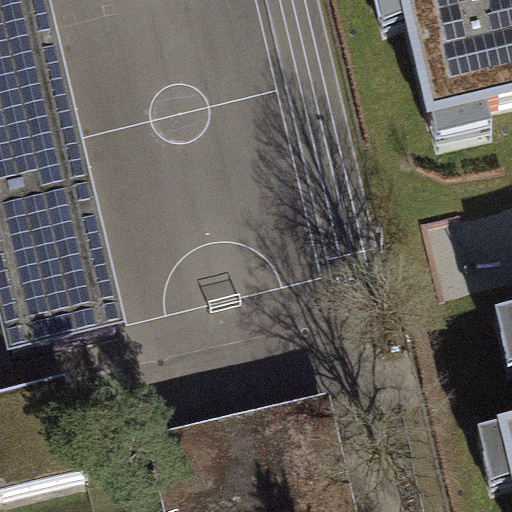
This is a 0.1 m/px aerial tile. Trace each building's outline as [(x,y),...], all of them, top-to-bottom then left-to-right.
[(37,0),(0,0),(0,315),(12,365),(117,341),(37,0)] [(511,0),(399,0),(431,134),(511,115),(511,0)] [(0,396),(18,392),(12,365),(0,316),(0,396)] [(0,504),(91,483),(68,394),(0,408),(0,504)] [(195,432),(148,443),(161,498),(164,511),(216,511),(240,507),(240,511),(279,511),(276,498),(349,481),(330,401),(195,432)] [(511,437),(503,440),(511,476),(511,437)] [(356,511),(349,481),(276,498),(279,511),(240,511),(240,507),(216,511),(356,511)]
